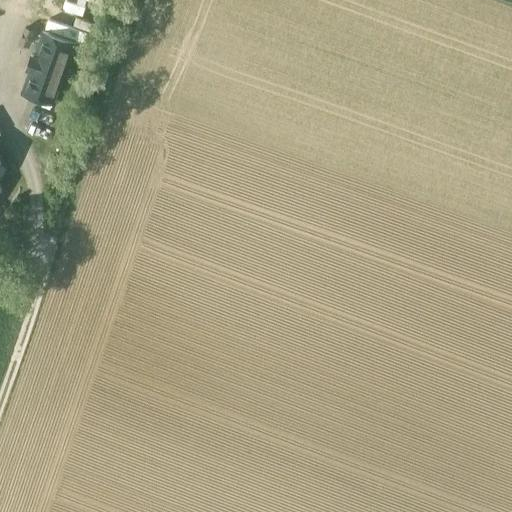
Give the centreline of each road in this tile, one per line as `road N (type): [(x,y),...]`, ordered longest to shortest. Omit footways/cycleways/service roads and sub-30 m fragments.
road 1 (track): [(29,307),(82,218),(154,0)]
road 2 (track): [(29,307),(53,245),(42,171),(0,102)]
